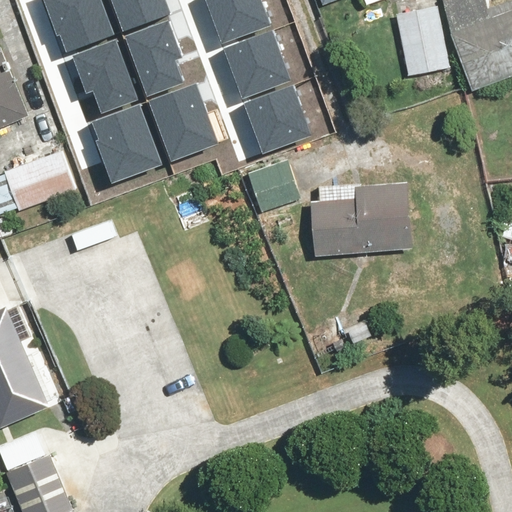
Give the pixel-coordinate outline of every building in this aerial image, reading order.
[(61,34),(67,50),(113,33),(100,0),(43,0),(57,36),(61,34)] [(112,0),(123,29),(170,12),(165,0),(112,0)] [(204,0),(220,43),(268,26),(259,0),(204,0)] [(492,0),(448,0),(477,79),(511,66),(511,5),(497,11),(492,0)] [(454,69),(446,7),(401,13),(409,75),(454,69)] [(146,94),(180,81),(173,63),(183,59),(169,20),(124,37),(146,94)] [(225,52),(242,99),(290,82),(273,35),(225,52)] [(94,92),(101,110),(135,97),(114,40),(70,56),(84,95),(94,92)] [(0,132),(35,119),(7,47),(0,50),(0,132)] [(149,102),(172,160),(220,142),(198,83),(149,102)] [(245,105),(263,152),(311,135),(293,87),(245,105)] [(96,141),(112,182),(160,164),(138,107),(93,124),(99,139),(96,141)] [(68,149),(0,173),(0,199),(7,219),(83,192),(68,149)] [(293,157),(251,175),(268,216),(310,198),(293,157)] [(415,189),(322,190),(323,254),(416,252),(415,189)] [(20,308),(0,316),(0,401),(10,427),(59,408),(20,308)] [(75,511),(57,460),(16,476),(29,511),(75,511)]
